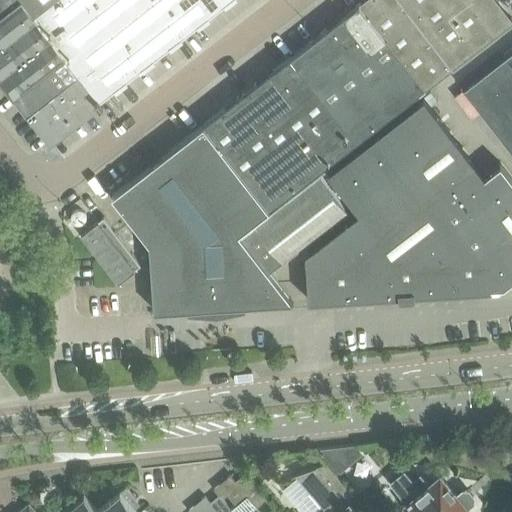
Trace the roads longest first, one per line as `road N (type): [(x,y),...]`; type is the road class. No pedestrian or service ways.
road 1 (tertiary): [(0,455),(170,445),(511,401)]
road 2 (unclassified): [(31,193),(57,185),(294,0)]
road 3 (tertiary): [(307,386),(0,432)]
road 4 (unclassified): [(31,193),(58,245),(68,331),(147,325)]
road 5 (unclassified): [(303,320),(511,307)]
road 6 (tertiary): [(511,362),(307,386)]
road 7 (unclassified): [(166,327),(303,320)]
